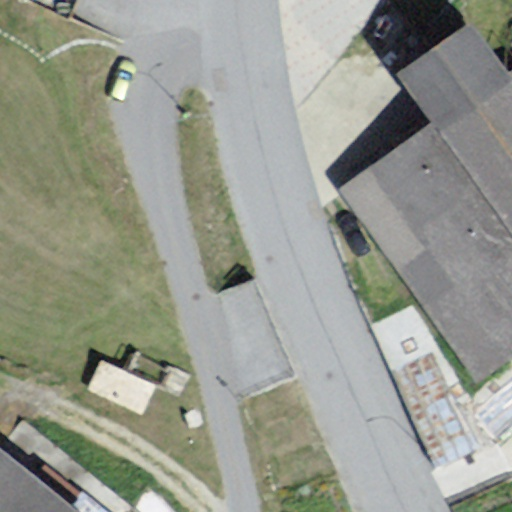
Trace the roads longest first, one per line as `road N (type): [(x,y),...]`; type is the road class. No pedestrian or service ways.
road 1 (residential): [(238,18),(160,50),(144,82),(145,118),(243,511)]
road 2 (tertiary): [(238,18),(252,123),(346,402),(408,511)]
